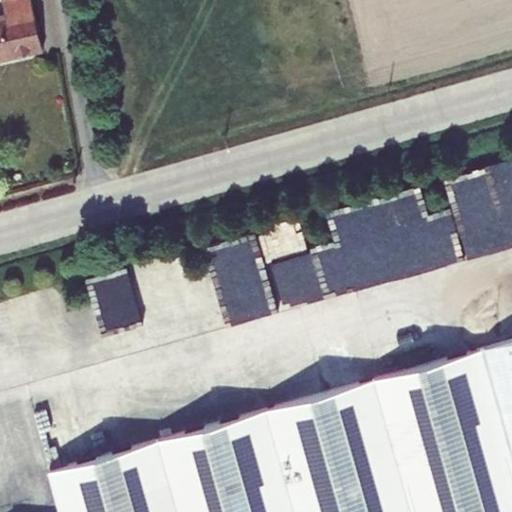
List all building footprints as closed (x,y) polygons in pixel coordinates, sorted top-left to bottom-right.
[(2,0),(5,10),(0,11),(0,57),(43,47),(31,0),(2,0)] [(344,203),(343,229),(363,230),(364,204),(344,203)] [(263,228),(276,274),(363,249),(358,231),(315,243),(308,216),(263,228)] [(117,232),(108,236),(111,245),(120,242),(117,232)] [(94,275),(106,320),(173,303),(161,258),(94,275)] [(511,511),(511,337),(484,345),(511,443),(511,511)] [(511,511),(511,443),(484,345),(49,467),(61,511),(511,511)]
